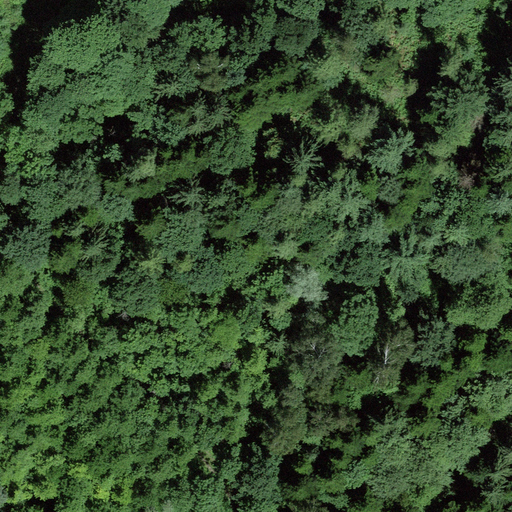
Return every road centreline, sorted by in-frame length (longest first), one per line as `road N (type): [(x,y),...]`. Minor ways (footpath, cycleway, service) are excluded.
road 1 (track): [(0,179),(26,269),(206,465),(234,511)]
road 2 (track): [(72,0),(26,50),(0,173)]
